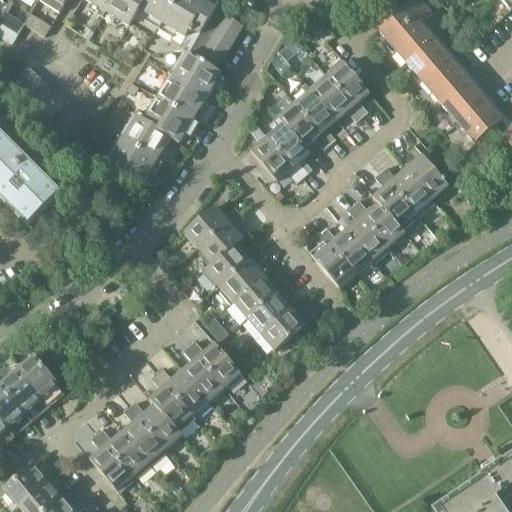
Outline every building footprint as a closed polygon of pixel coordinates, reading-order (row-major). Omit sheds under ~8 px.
[(40,0),(40,2),(60,15),(69,0),(40,0)] [(109,166),(143,187),(171,141),(179,146),(222,76),(217,73),(244,29),(226,19),(224,23),(213,17),(216,11),(197,0),(83,0),(83,1),(129,29),(140,12),(194,45),(145,125),(137,120),(109,166)] [(475,146),(494,129),(501,123),(419,26),(432,16),(418,0),(414,0),(378,32),(389,46),(390,45),(396,53),(414,75),(415,73),(434,95),(432,96),(448,115),(450,113),(468,135),(467,136),(475,146)] [(511,0),(498,0),(509,13),(511,10),(511,0)] [(0,26),(18,38),(25,27),(31,17),(11,4),(0,21),(0,26)] [(31,17),(25,27),(45,39),(51,29),(31,17)] [(0,40),(12,48),(18,38),(0,26),(0,40)] [(331,77),(327,80),(362,121),(368,116),(359,105),(370,96),(344,65),(343,66),(341,63),(328,74),(331,77)] [(21,95),(37,78),(28,70),(12,87),(21,95)] [(21,95),(29,103),(45,85),(37,78),(21,95)] [(327,80),(311,93),(337,124),(347,115),(356,126),(362,121),(327,80)] [(37,111),(54,93),(45,85),(29,103),(37,111)] [(37,111),(45,118),(62,101),(54,93),(37,111)] [(326,133),(337,124),(311,93),(294,107),(329,149),(335,144),(326,133)] [(45,118),(54,127),(71,109),(62,101),(45,118)] [(284,126),(283,127),(304,152),(305,151),(315,143),(324,153),(329,149),(294,107),(279,120),(284,126)] [(54,127),(71,142),(88,124),(71,109),(54,127)] [(304,152),(283,127),(267,141),(302,182),(308,177),(312,174),(303,163),(310,157),(305,151),(304,152)] [(256,128),(249,134),(257,144),(264,138),(256,128)] [(511,130),(502,139),(511,150),(511,130)] [(0,201),(1,201),(28,228),(68,188),(64,184),(57,192),(0,135),(0,201)] [(297,187),(302,182),(267,141),(251,154),(277,185),(288,176),(297,187)] [(450,192),(422,157),(413,147),(407,152),(410,155),(407,157),(407,161),(412,167),(405,172),(433,206),(450,192)] [(386,169),(379,175),(415,217),(419,214),(421,216),(433,206),(405,172),(396,180),(386,169)] [(415,217),(379,175),(374,179),(383,190),(373,199),(378,205),(378,206),(404,237),(405,236),(402,232),(414,222),(412,220),(415,217)] [(352,209),(387,251),(404,237),(378,206),(368,214),(359,203),(352,209)] [(198,252),(240,217),(234,210),(224,219),(215,209),(183,236),(198,252)] [(345,233),(371,264),(372,264),(374,266),(387,255),(385,253),(387,251),(352,209),(347,213),(356,224),(345,233)] [(210,270),(237,247),(243,242),(234,231),(245,222),(240,217),(198,252),(200,256),(199,257),(209,269),(210,270)] [(320,236),(355,278),(371,264),(345,233),(335,241),(326,231),(320,236)] [(309,255),(313,260),(340,291),(355,278),(320,236),(314,241),(322,250),(320,251),(317,249),(309,255)] [(245,257),(237,247),(210,270),(209,269),(203,275),(214,288),(216,286),(219,290),(262,255),(256,248),(245,257)] [(262,255),(219,290),(221,293),(220,294),(231,307),(233,306),(265,280),(255,269),(266,260),(262,255)] [(265,280),(233,306),(247,322),(289,287),(283,280),(273,289),(265,280)] [(261,338),(292,312),(283,301),(293,292),(289,287),(247,322),(261,338)] [(300,321),(292,312),(261,338),(274,354),(277,350),(279,353),(288,346),(286,344),(316,318),(311,312),(300,321)] [(195,345),(189,350),(224,392),(226,390),(228,392),(243,380),(214,346),(204,355),(195,345)] [(192,365),(181,374),(208,405),(224,392),(189,350),(183,355),(192,365)] [(23,370),(16,376),(39,403),(58,388),(34,361),(32,363),(30,360),(21,368),(23,370)] [(162,372),(156,377),(192,419),(208,405),(181,374),(171,382),(162,372)] [(5,386),(1,388),(25,416),(39,403),(16,376),(11,380),(9,378),(3,383),(5,386)] [(154,408),(154,407),(181,439),(181,438),(180,438),(196,424),(192,419),(156,377),(150,382),(159,392),(149,401),(154,408)] [(0,421),(8,430),(25,416),(1,388),(0,389),(0,421)] [(135,405),(129,410),(165,452),(181,439),(154,407),(154,408),(144,416),(135,405)] [(167,455),(165,452),(129,410),(123,415),(132,426),(122,435),(151,469),(167,455)] [(102,433),(97,437),(133,479),(135,478),(137,480),(151,469),(122,435),(112,443),(102,433)] [(130,482),(133,479),(97,437),(91,443),(99,453),(89,462),(118,495),(131,484),(130,482)] [(482,479),(434,511),(495,511),(485,496),(492,491),(499,503),(500,503),(511,495),(511,457),(502,465),(500,463),(498,465),(497,466),(484,475),(483,475),(480,477),(482,479)] [(15,503),(19,508),(51,481),(38,465),(6,492),(8,495),(6,497),(13,505),(15,503)] [(48,511),(61,502),(65,498),(51,481),(19,508),(22,511),(48,511)] [(69,511),(61,502),(48,511),(69,511)]
